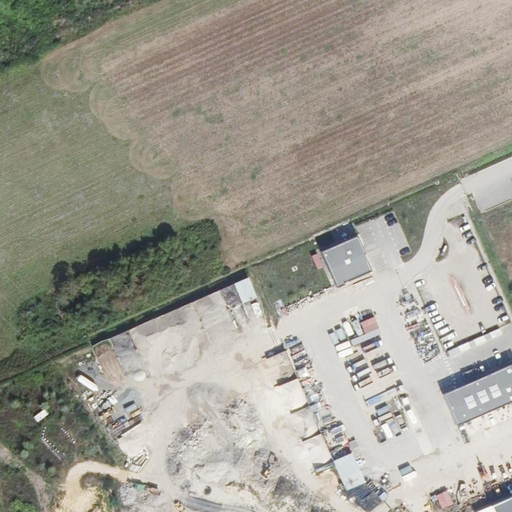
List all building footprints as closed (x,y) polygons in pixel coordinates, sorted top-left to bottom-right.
[(358,236),(322,253),(338,289),(346,285),(345,284),(374,271),(358,236)] [(242,302),(257,296),(249,276),(234,282),(242,302)] [(122,332),(93,345),(102,368),(114,363),(112,358),(119,355),(114,343),(118,341),(120,345),(126,343),(122,332)] [(511,409),(511,364),(444,395),(461,432),(511,409)] [(352,511),(376,500),(355,454),(332,464),(352,511)] [(511,511),(511,501),(493,509),(494,511),(511,511)]
